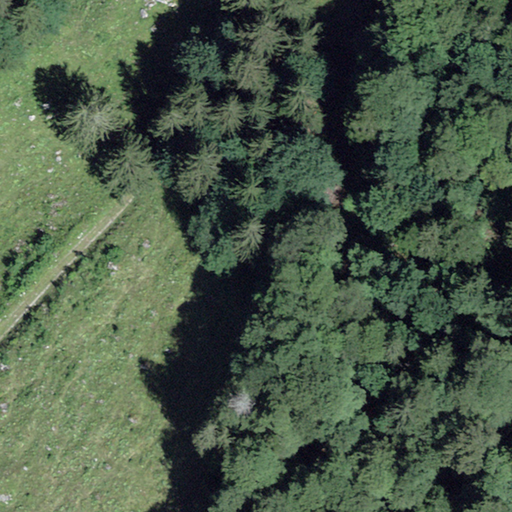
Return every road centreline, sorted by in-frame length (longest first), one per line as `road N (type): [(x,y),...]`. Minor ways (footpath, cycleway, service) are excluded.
road 1 (track): [(349,0),(337,161),(214,511)]
road 2 (track): [(237,0),(144,172),(0,331)]
